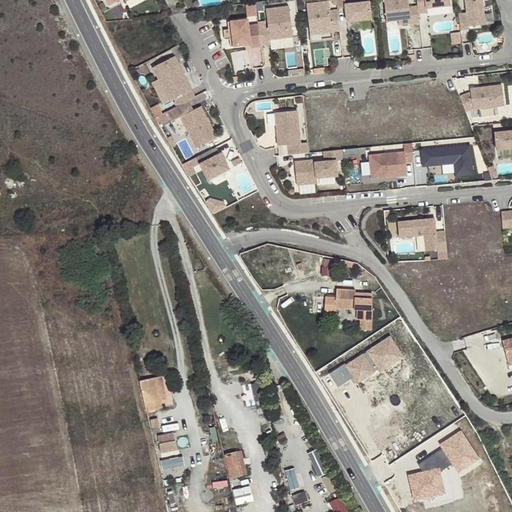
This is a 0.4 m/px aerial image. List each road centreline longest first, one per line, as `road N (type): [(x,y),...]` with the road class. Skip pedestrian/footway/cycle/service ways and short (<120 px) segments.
road 1 (residential): [(217,255),(274,234),(369,260),(476,408),(511,417)]
road 2 (residential): [(230,106),(273,198),(290,209),(511,188)]
road 3 (secondary): [(376,511),(217,255)]
road 4 (secondary): [(217,255),(70,0)]
road 5 (residential): [(511,61),(249,90),(230,106)]
